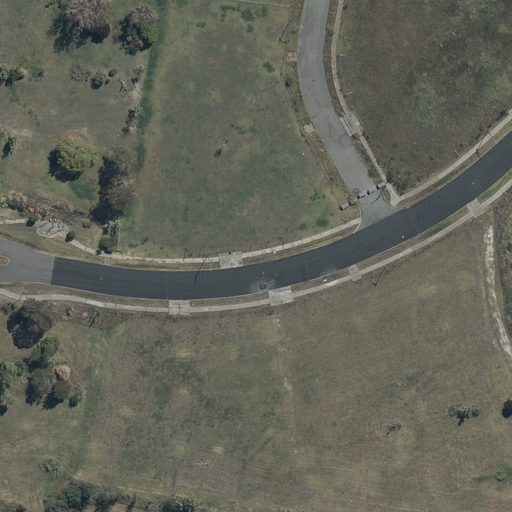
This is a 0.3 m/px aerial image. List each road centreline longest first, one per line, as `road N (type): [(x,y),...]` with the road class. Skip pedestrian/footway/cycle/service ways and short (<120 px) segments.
road 1 (residential): [(52,270),(163,286),(221,282),(284,272),(388,233)]
road 2 (residential): [(317,0),(309,65),(320,108),(388,233)]
road 3 (residential): [(388,233),(511,148)]
